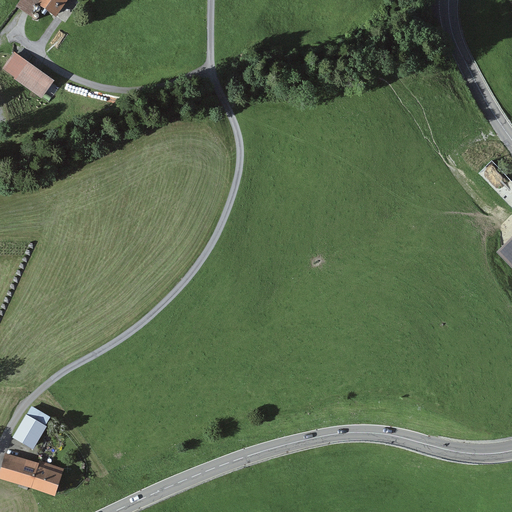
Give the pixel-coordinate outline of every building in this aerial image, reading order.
[(21,0),(13,11),(26,21),(35,10),(51,22),(67,0),(21,0)] [(49,83),(11,55),(0,69),(0,70),(37,99),(49,83)] [(511,281),(511,282),(511,235),(492,255),(511,274),(511,281)] [(29,448),(42,424),(26,415),(14,440),(29,448)] [(2,454),(0,459),(0,479),(41,493),(49,469),(2,454)]
